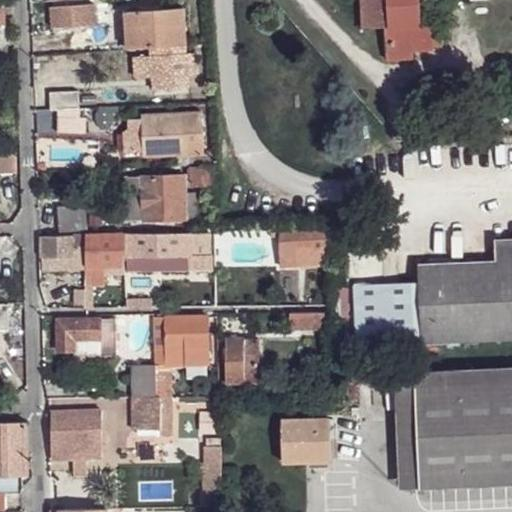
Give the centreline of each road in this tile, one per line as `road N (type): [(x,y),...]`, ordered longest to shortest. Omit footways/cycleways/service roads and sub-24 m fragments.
road 1 (residential): [(31,230),(23,0)]
road 2 (residential): [(38,411),(31,230)]
